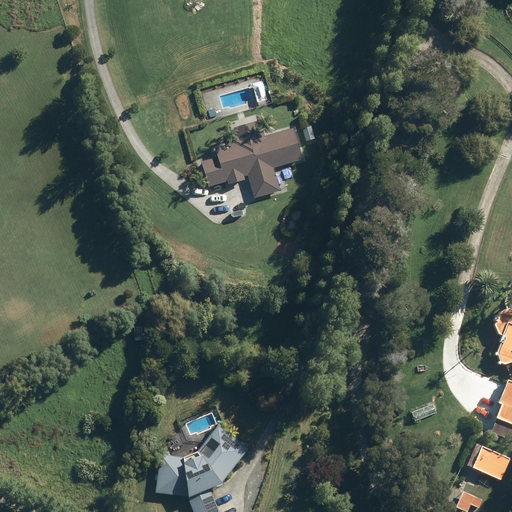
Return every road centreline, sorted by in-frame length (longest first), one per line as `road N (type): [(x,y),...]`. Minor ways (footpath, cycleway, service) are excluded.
road 1 (unknown): [(422,0),(361,202),(351,313)]
road 2 (unknown): [(92,0),(93,34),(130,124),(216,208)]
road 3 (unknown): [(351,313),(363,445),(390,511)]
road 4 (unknown): [(247,429),(351,313)]
